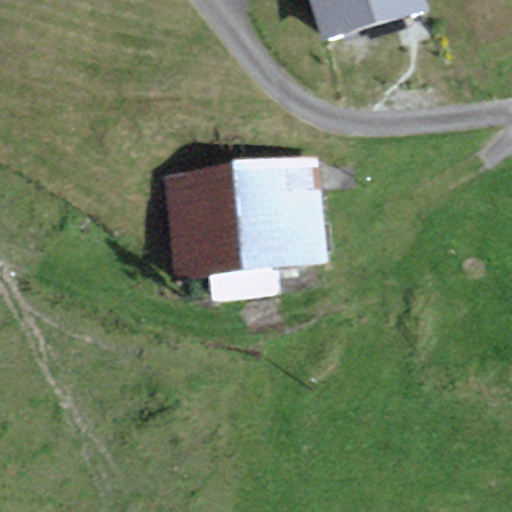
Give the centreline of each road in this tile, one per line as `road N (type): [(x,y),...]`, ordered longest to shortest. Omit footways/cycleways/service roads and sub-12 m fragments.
road 1 (track): [(0,250),(162,304),(255,317),(299,301),(434,189),(511,139)]
road 2 (unclassified): [(206,0),(274,81),(328,116),(399,120),(511,109)]
